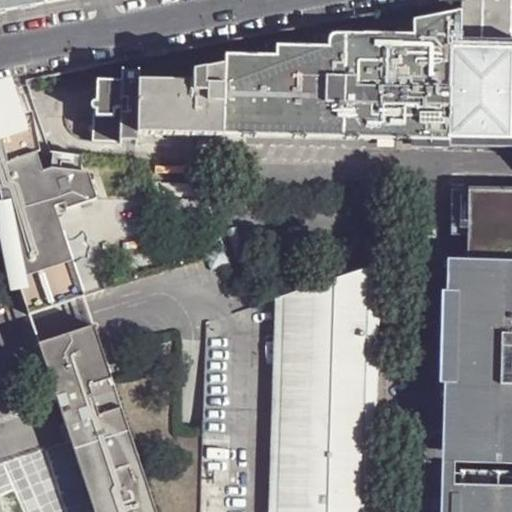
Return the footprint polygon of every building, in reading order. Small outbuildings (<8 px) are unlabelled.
[(0,0),(0,12),(22,8),(46,4),(44,0),(0,0)] [(96,81),(94,142),(121,143),(121,133),(194,135),(195,127),(222,128),(222,136),(225,136),(225,133),(504,141),(511,141),(511,137),(511,116),(511,0),(462,0),(462,11),(414,21),(413,36),(397,36),(397,38),(381,37),(381,36),(336,34),(333,35),(330,38),(328,42),(328,48),(310,48),(311,50),(295,49),(295,47),(277,47),(276,57),(259,57),(259,59),(244,58),(244,57),(226,56),(226,65),(194,72),(193,84),(96,81)] [(13,83),(0,87),(0,193),(17,278),(29,315),(85,297),(55,207),(65,204),(67,210),(98,200),(89,173),(52,169),(43,172),(13,83)] [(222,128),(195,127),(194,135),(222,136),(222,128)] [(195,168),(150,167),(150,180),(194,181),(195,168)] [(0,227),(17,278),(0,193),(0,227)] [(466,261),(466,268),(511,269),(511,193),(468,193),(466,261)] [(216,249),(197,254),(203,273),(221,267),(216,249)] [(511,511),(511,269),(466,268),(466,261),(449,260),(446,271),(444,446),(442,511),(511,511)] [(374,511),(381,265),(284,298),(276,511),(374,511)] [(111,280),(104,282),(107,290),(114,287),(111,280)] [(228,290),(220,292),(223,300),(231,298),(228,290)] [(276,511),(284,298),(275,301),(269,511),(276,511)] [(38,339),(53,385),(62,382),(58,372),(58,368),(58,364),(60,358),(62,353),(66,348),(72,343),(76,341),(97,335),(93,321),(38,339)] [(53,385),(95,511),(156,511),(97,335),(76,341),(72,343),(66,348),(62,353),(60,358),(58,364),(58,368),(58,372),(62,382),(53,385)] [(201,417),(202,511),(215,511),(215,485),(224,485),(223,455),(235,455),(235,435),(222,435),(222,416),(201,417)]
